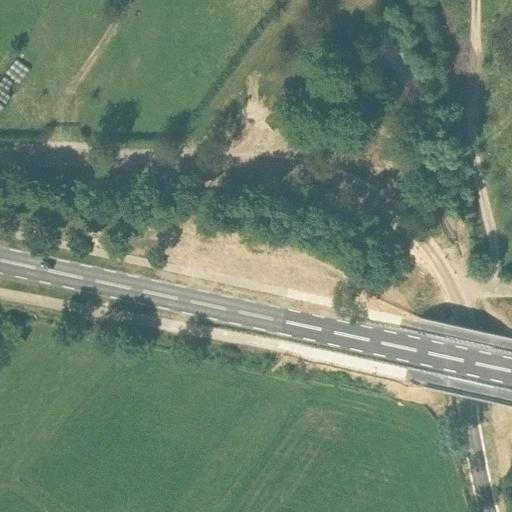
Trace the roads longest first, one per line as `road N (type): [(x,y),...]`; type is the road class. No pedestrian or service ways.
road 1 (unclassified): [(463,334),(455,293),(427,248),(386,205),(341,178),(245,160),(0,156)]
road 2 (primary): [(511,372),(0,262)]
road 3 (track): [(468,0),(467,117),(493,262),(483,287)]
road 4 (unclassified): [(488,511),(472,447),(463,334)]
